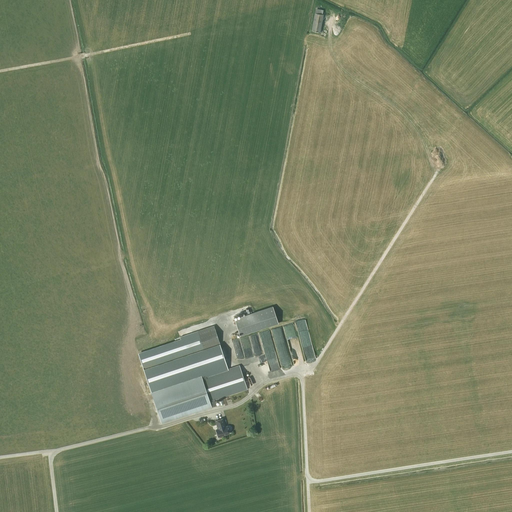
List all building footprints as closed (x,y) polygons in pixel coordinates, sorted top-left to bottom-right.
[(323,10),(316,8),(312,30),(320,32),(324,14),(323,14),(323,10)] [(393,24),(386,28),(394,41),(401,37),(393,24)] [(278,323),(272,306),(234,319),(240,336),(278,323)] [(221,350),(199,357),(197,352),(220,344),(214,326),(187,334),(196,358),(201,375),(151,391),(161,423),(211,407),(217,405),(215,399),(247,389),(239,365),(227,369),(221,350)] [(218,437),(229,433),(227,426),(225,427),(222,418),(215,420),(218,429),(216,430),(218,437)]
